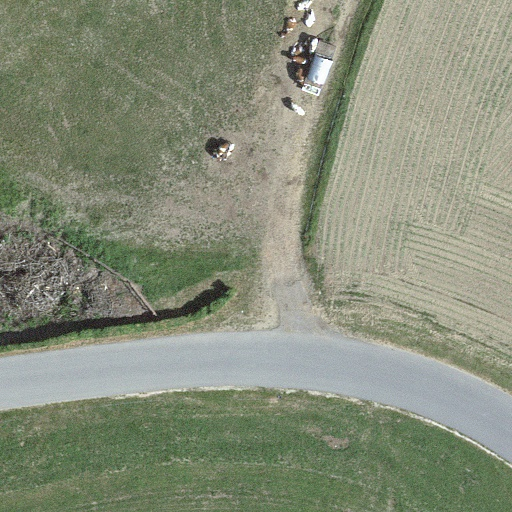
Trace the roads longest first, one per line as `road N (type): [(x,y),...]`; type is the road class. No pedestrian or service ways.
road 1 (unclassified): [(0,366),(230,349),(394,380),(511,431)]
road 2 (track): [(350,0),(298,219),(294,283),(316,366)]
